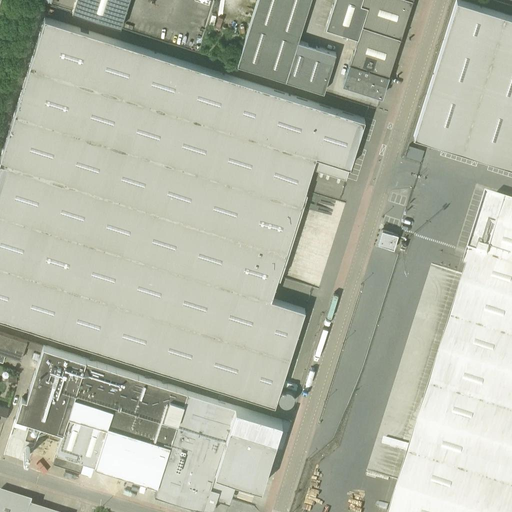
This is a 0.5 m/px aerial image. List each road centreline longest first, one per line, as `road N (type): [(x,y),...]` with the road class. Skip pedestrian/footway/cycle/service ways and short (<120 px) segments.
road 1 (unclassified): [(278,511),(440,0)]
road 2 (residential): [(135,511),(0,470)]
